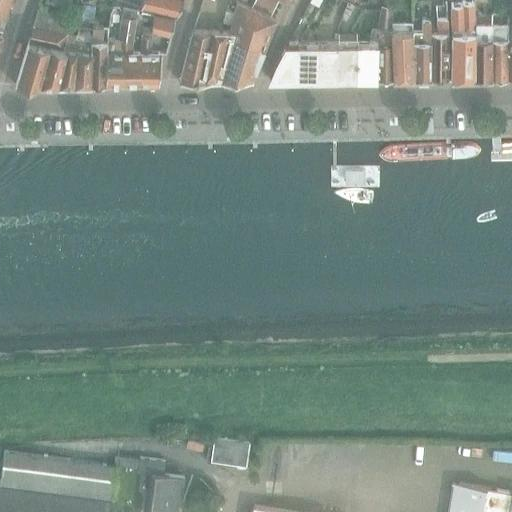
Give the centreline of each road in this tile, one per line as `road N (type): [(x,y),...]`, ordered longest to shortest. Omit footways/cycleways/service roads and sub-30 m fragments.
road 1 (unclassified): [(0,374),(511,356)]
road 2 (residential): [(251,93),(511,89)]
road 3 (residential): [(0,101),(164,97)]
road 4 (unclassified): [(219,511),(254,487),(350,486)]
